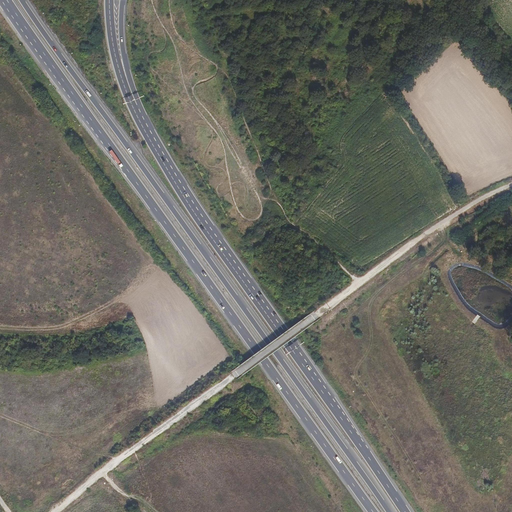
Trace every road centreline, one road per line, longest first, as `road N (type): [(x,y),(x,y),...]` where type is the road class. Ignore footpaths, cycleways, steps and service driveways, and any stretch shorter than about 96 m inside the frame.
road 1 (motorway): [(388,511),(21,0)]
road 2 (track): [(54,511),(353,286),(463,209),(511,187)]
road 3 (motorway): [(353,435),(148,136),(115,55),(109,0)]
road 4 (motorway): [(353,435),(151,127),(124,60),(122,0)]
road 5 (motorway): [(131,175),(372,511)]
road 6 (motorway): [(0,0),(131,175)]
road 7 (motorway): [(7,0),(131,175)]
